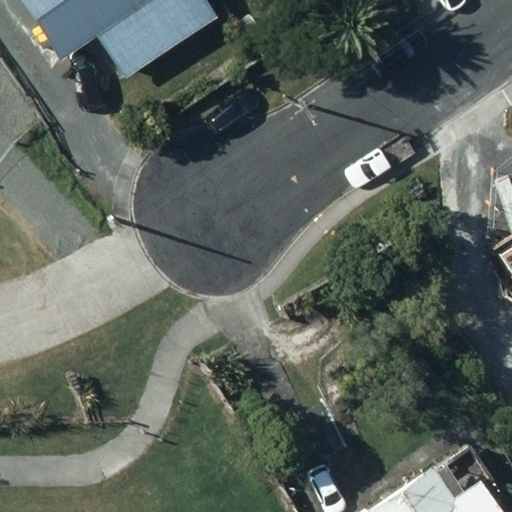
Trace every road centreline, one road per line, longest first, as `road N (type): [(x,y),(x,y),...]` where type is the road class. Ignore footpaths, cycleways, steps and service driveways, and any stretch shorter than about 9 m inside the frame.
road 1 (residential): [(511,17),(189,231)]
road 2 (residential): [(0,318),(189,231)]
